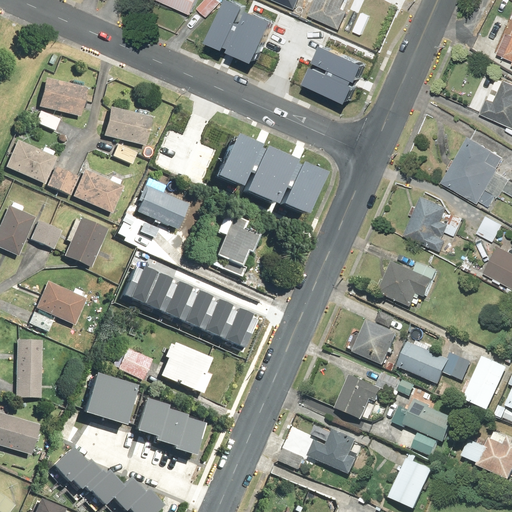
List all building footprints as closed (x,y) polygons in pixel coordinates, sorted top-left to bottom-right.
[(154,0),(189,15),(195,0),(154,0)] [(225,4),(220,0),(207,0),(200,9),(211,19),(225,4)] [(236,0),(229,0),(213,39),(230,46),(231,44),(235,45),(234,47),(260,58),(266,44),(276,19),(253,9),(244,29),(239,26),(248,5),(236,0)] [(314,0),(307,16),(338,31),(347,12),(340,9),(344,0),(314,0)] [(511,14),(496,55),(510,61),(508,65),(511,66),(511,14)] [(316,63),(309,80),(352,100),(359,83),(357,82),(359,77),(362,78),(369,62),(327,43),(319,60),(322,61),(321,64),(316,63)] [(511,84),(495,77),(479,115),(511,128),(511,84)] [(47,78),(40,106),(83,117),(90,88),(47,78)] [(112,106),(104,136),(148,146),(155,117),(112,106)] [(60,120),(40,111),(35,124),(55,133),(60,120)] [(229,136),(213,176),(239,186),(245,174),(247,175),(240,191),(273,204),(279,188),(283,189),(277,203),(304,214),(320,174),(295,164),(294,166),(289,164),(290,160),(260,148),(259,150),(252,148),(252,145),(229,136)] [(504,157),(467,137),(441,183),(478,203),(485,190),(498,197),(508,180),(495,173),(504,157)] [(18,140),(7,167),(46,183),(57,157),(18,140)] [(137,153),(117,144),(111,157),(131,166),(137,153)] [(56,166),(48,185),(71,195),(80,176),(56,166)] [(86,169),(73,196),(113,213),(125,187),(86,169)] [(142,202),(138,212),(179,230),(190,204),(145,184),(138,200),(142,202)] [(447,208),(419,196),(403,236),(440,252),(445,241),(434,236),(435,234),(443,237),(448,225),(441,222),(447,208)] [(36,217),(9,206),(0,227),(0,247),(20,256),(36,217)] [(225,234),(213,265),(242,276),(246,266),(244,265),(250,250),(255,252),(262,234),(246,227),(248,220),(227,212),(219,232),(225,234)] [(507,223),(489,215),(479,234),(497,242),(507,223)] [(109,228),(82,217),(66,255),(94,267),(109,228)] [(61,231),(37,222),(30,240),(54,249),(61,231)] [(160,229),(145,222),(140,233),(155,240),(160,229)] [(511,254),(499,247),(484,273),(511,289),(511,254)] [(413,273),(391,263),(377,295),(410,309),(416,296),(425,300),(437,273),(416,264),(413,273)] [(133,269),(122,294),(242,345),(253,320),(247,317),(249,313),(139,266),(137,270),(133,269)] [(49,281),(37,308),(75,324),(87,298),(49,281)] [(399,317),(385,310),(379,323),(393,329),(399,317)] [(396,334),(365,321),(351,355),(382,368),(396,334)] [(43,340),(18,339),(17,399),(42,399),(43,340)] [(214,357),(176,342),(175,344),(171,343),(166,356),(169,357),(162,375),(205,393),(213,374),(208,372),(214,357)] [(448,361),(405,342),(394,368),(437,387),(448,361)] [(118,371),(143,382),(152,360),(127,349),(118,371)] [(506,371),(481,359),(461,403),(485,414),(506,371)] [(84,413),(126,426),(138,387),(96,375),(84,413)] [(380,390),(348,376),(333,410),(361,422),(369,402),(375,404),(380,390)] [(142,400),(134,430),(156,437),(162,410),(163,406),(142,400)] [(398,408),(391,425),(403,430),(404,428),(417,433),(410,451),(429,458),(436,441),(442,444),(453,417),(413,400),(408,412),(398,408)] [(156,437),(155,440),(176,446),(183,421),(184,416),(162,410),(156,437)] [(0,411),(0,444),(31,454),(41,424),(0,411)] [(176,446),(175,451),(196,457),(205,427),(183,421),(176,446)] [(314,442),(306,458),(347,477),(355,461),(348,458),(356,441),(332,430),(325,447),(314,442)] [(507,483),(511,471),(511,441),(492,432),(485,448),(468,441),(460,459),(477,466),(476,469),(507,483)] [(285,450),(281,462),(301,470),(305,458),(285,450)] [(55,467),(67,482),(72,478),(86,467),(73,452),(55,467)] [(431,471),(405,460),(387,500),(413,511),(431,471)] [(72,478),(85,493),(89,490),(104,478),(91,463),(86,467),(72,478)] [(89,490),(102,505),(110,498),(120,490),(108,475),(104,478),(89,490)] [(110,498),(122,511),(123,511),(127,510),(141,498),(129,483),(120,490),(110,498)] [(0,511),(10,511),(16,505),(0,492),(0,511)] [(127,510),(128,511),(154,511),(157,510),(145,495),(141,498),(127,510)] [(66,511),(68,508),(40,497),(34,511),(66,511)]
